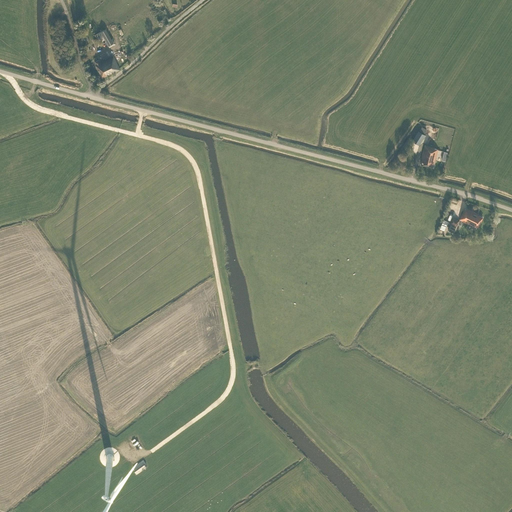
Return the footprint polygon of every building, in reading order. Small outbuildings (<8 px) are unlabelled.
[(113,55),(113,54),(108,56),(109,58),(100,62),(99,60),(95,62),(96,64),(95,64),(100,75),(101,74),(102,78),(120,69),(116,61),(123,57),(120,52),(113,55)] [(419,145),(425,135),(418,130),(412,140),(419,145)] [(433,163),(434,163),(435,160),(438,149),(434,148),(425,145),(421,158),(422,159),(421,164),(432,167),(433,163)] [(472,227),(475,229),(476,226),(478,227),(483,217),(478,215),(479,214),(466,208),(464,211),(463,211),(459,219),(473,226),(472,227)] [(453,218),(450,226),(455,228),(459,220),(453,218)] [(444,230),(448,221),(443,219),(440,228),(444,230)] [(147,467),(145,464),(135,471),(137,474),(147,467)]
